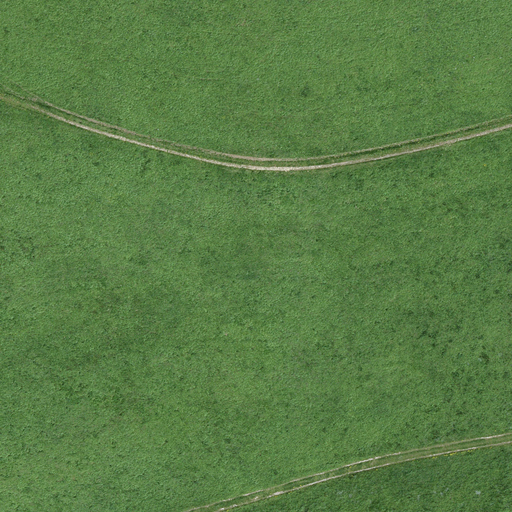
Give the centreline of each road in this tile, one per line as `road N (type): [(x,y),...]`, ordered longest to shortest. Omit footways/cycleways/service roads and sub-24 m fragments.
road 1 (track): [(0,98),(117,137),(269,166),(311,167),(511,122)]
road 2 (track): [(204,511),(358,467),(511,438)]
